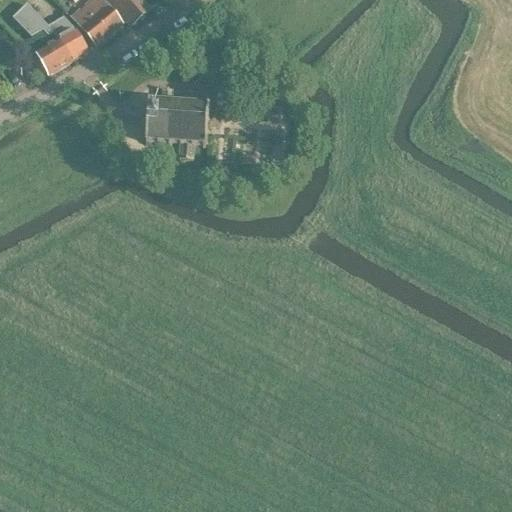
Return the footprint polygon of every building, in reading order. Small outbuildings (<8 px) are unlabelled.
[(52,25),(63,13),(49,0),(35,0),(30,5),(52,25)] [(72,20),(95,47),(123,24),(102,0),(99,0),(83,14),(81,12),(72,20)] [(105,0),(130,28),(150,12),(140,0),(105,0)] [(60,39),(58,40),(72,63),(88,53),(69,20),(54,28),(60,39)] [(72,63),(58,40),(35,54),(48,77),(72,63)] [(142,138),(142,143),(145,143),(144,146),(149,146),(149,143),(156,143),(156,147),(161,147),(161,144),(168,144),(167,147),(172,147),(172,144),(179,144),(179,148),(180,148),(179,160),(193,161),(194,148),(195,145),(202,146),(202,149),(205,149),(206,146),(209,146),(209,142),(206,142),(206,134),(209,134),(210,130),(207,130),(207,122),(210,122),(210,118),(207,118),(208,110),(211,110),(211,106),(208,106),(208,103),(204,102),(204,106),(197,105),(197,102),(194,102),(195,93),(185,92),(184,101),(181,101),(181,104),(174,104),(174,101),(171,100),(172,91),(162,91),(161,100),(158,99),(158,103),(151,102),(152,99),(147,99),(147,102),(144,102),(144,106),(147,106),(146,114),(143,114),(143,118),(146,118),(146,122),(146,126),(142,126),(142,130),(145,131),(145,139),(142,138)] [(229,179),(216,179),(215,187),(228,188),(229,179)]
